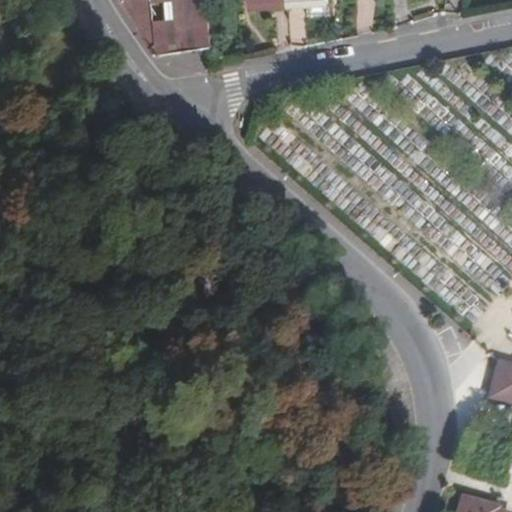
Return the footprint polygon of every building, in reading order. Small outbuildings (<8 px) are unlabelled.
[(143,0),(119,0),(157,60),(174,79),(216,71),(216,69),(210,0),(174,0),(177,39),(169,42),(143,0)] [(291,11),(289,0),(254,0),(257,19),(291,17),(291,11)] [(330,0),(289,0),(291,11),(331,8),(330,0)] [(332,13),(331,8),(291,11),(291,17),(332,13)] [(489,399),(511,406),(511,369),(498,366),(489,399)] [(501,511),(491,509),(460,500),(456,511),(501,511)]
